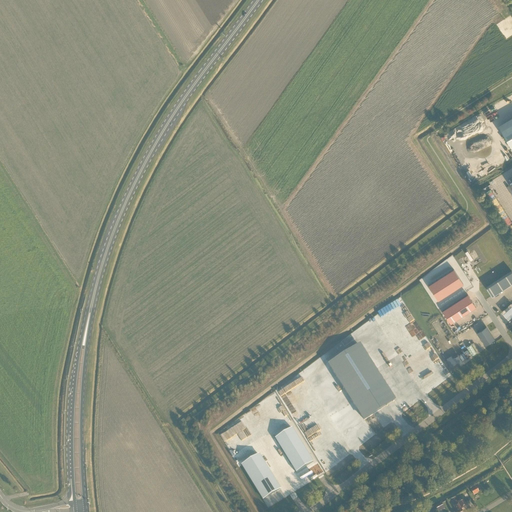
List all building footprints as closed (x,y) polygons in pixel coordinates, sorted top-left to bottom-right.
[(511,122),(501,129),(511,147),(511,122)] [(490,145),(481,151),(484,154),(492,148),(490,145)] [(428,285),(438,300),(463,284),(453,269),(428,285)] [(511,271),(486,287),(492,296),(511,282),(511,271)] [(468,294),(442,310),(450,323),(476,307),(468,294)] [(511,304),(511,305),(503,313),(508,319),(511,315),(511,304)] [(494,339),(486,326),(477,332),(485,345),(494,339)] [(480,341),(473,346),(476,351),(483,346),(480,341)] [(472,355),(476,352),(471,344),(467,347),(472,355)] [(359,346),(329,365),(364,420),(394,401),(359,346)] [(292,428),(275,439),(296,473),(313,462),(292,428)] [(263,500),(280,489),(259,455),(242,466),(263,500)] [(474,495),(479,492),(476,487),(471,490),(474,495)] [(467,507),(463,500),(458,502),(462,509),(467,507)] [(438,511),(444,509),(441,503),(434,507),(437,511),(438,511)]
